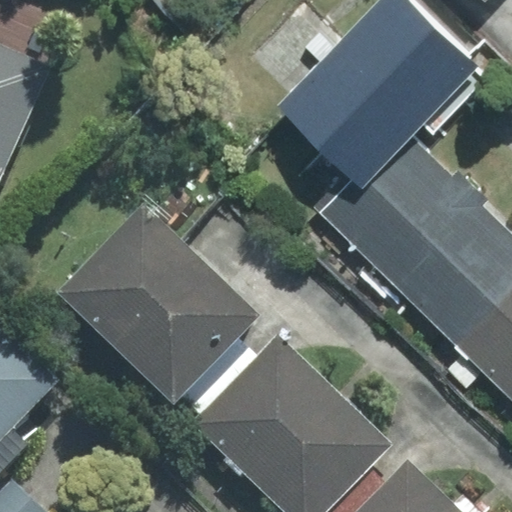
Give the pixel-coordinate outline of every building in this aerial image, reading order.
[(511,210),(430,133),(511,46),(511,44),(465,0),(379,0),(288,96),(364,168),(331,204),(511,375),(511,210)] [(0,225),(4,227),(68,59),(0,33),(0,225)] [(293,317),(172,190),(73,283),(194,411),(293,317)] [(0,303),(0,450),(83,362),(10,293),(0,303)] [(299,340),(216,427),(304,511),(343,511),(408,445),(299,340)] [(476,511),(428,462),(375,511),(476,511)] [(57,511),(28,480),(0,506),(0,511),(57,511)]
